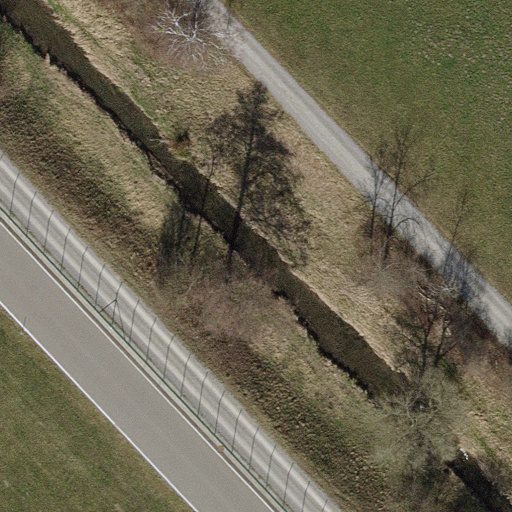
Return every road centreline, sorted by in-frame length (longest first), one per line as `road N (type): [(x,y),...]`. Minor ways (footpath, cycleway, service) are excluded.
road 1 (track): [(0,178),(313,511)]
road 2 (track): [(511,325),(200,0)]
